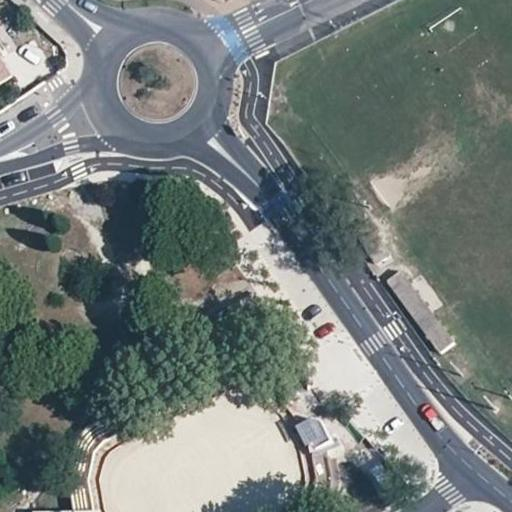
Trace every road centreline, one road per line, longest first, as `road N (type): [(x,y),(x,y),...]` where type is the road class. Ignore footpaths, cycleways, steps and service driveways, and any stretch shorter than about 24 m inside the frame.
road 1 (tertiary): [(273,203),(408,396),(477,474)]
road 2 (residential): [(0,162),(139,132)]
road 3 (residential): [(102,72),(0,148)]
road 4 (tertiary): [(170,132),(273,203)]
